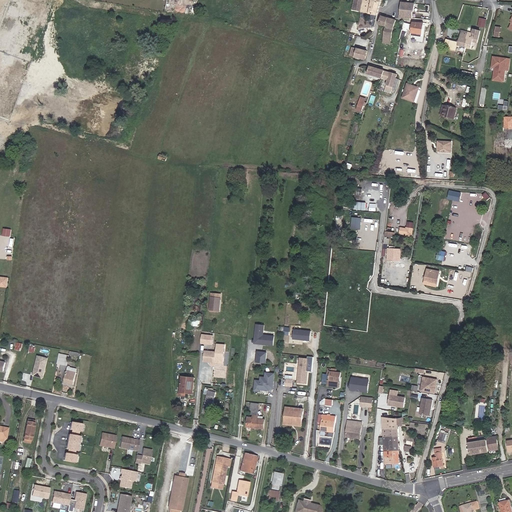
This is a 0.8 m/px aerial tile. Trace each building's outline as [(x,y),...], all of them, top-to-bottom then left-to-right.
[(380,0),(354,0),(352,9),(377,14),(380,0)] [(415,3),(402,1),(400,16),(413,17),(413,11),(414,11),(415,3)] [(382,15),(379,25),(385,26),(388,17),(382,15)] [(384,42),(391,44),(394,27),(396,19),(388,17),(385,26),(386,26),(384,42)] [(486,18),(479,17),(478,25),(484,27),(486,18)] [(423,30),(424,23),(414,21),(413,24),(413,29),(417,29),(423,30)] [(468,32),(465,46),(470,47),(473,37),(478,38),(480,30),(473,29),(472,33),(468,32)] [(468,32),(462,30),(458,44),(465,46),(468,32)] [(351,55),(365,59),(367,50),(353,47),(351,55)] [(458,53),(454,52),(451,66),(454,66),(455,65),(459,66),(460,59),(456,58),(458,53)] [(505,70),(506,59),(493,57),(492,67),(495,68),(493,79),(503,81),(505,70)] [(369,74),(382,78),(384,70),(371,66),(369,74)] [(384,70),(382,78),(389,79),(386,91),(391,92),(397,74),(384,70)] [(418,91),(406,87),(402,99),(414,103),(418,91)] [(446,105),(443,116),(454,118),(456,107),(446,105)] [(440,140),(439,152),(440,152),(450,152),(451,141),(440,140)] [(460,200),(462,191),(449,190),(448,198),(460,200)] [(360,228),(361,217),(352,216),(351,227),(360,228)] [(414,234),(415,221),(407,221),(406,227),(400,226),(399,233),(414,234)] [(3,228),(2,235),(11,236),(12,228),(3,228)] [(456,250),(457,243),(449,242),(448,249),(456,250)] [(399,249),(396,249),(396,245),(389,245),(388,257),(399,257),(399,249)] [(443,259),(444,252),(436,250),(435,258),(443,259)] [(437,282),(439,271),(427,269),(425,280),(437,282)] [(213,298),(206,297),(205,309),(212,309),(213,298)] [(273,345),(274,335),(263,334),(261,332),(261,324),(256,324),(254,343),(273,345)] [(292,338),(310,340),(311,330),(293,329),(292,338)] [(212,343),(213,335),(201,334),(201,342),(212,343)] [(225,344),(215,343),(214,351),(213,362),(223,364),(225,344)] [(213,362),(214,351),(204,350),(203,360),(209,361),(208,364),(213,364),(213,362)] [(68,356),(59,354),(57,363),(66,365),(68,356)] [(43,377),(47,358),(37,355),(33,375),(43,377)] [(0,356),(0,369),(6,371),(8,362),(0,361),(1,357),(0,356)] [(300,359),(298,374),(301,374),(306,375),(307,360),(300,359)] [(73,385),(76,372),(67,370),(65,383),(73,385)] [(339,381),(340,372),(331,371),(330,380),(328,379),(328,385),(338,386),(339,380),(339,381)] [(272,388),(274,373),(266,372),(265,377),(261,376),(260,380),(255,380),(254,390),(260,390),(260,388),(268,389),(269,387),(272,388)] [(285,386),(293,386),(293,375),(286,374),(285,386)] [(192,393),(194,378),(181,376),(179,395),(185,395),(186,392),(192,393)] [(424,378),(422,391),(435,394),(438,381),(424,378)] [(367,393),(368,381),(352,380),(350,392),(357,392),(358,392),(360,392),(360,393),(367,393)] [(210,414),(215,392),(205,390),(204,394),(207,394),(203,413),(210,414)] [(404,395),(388,393),(386,403),(402,405),(404,395)] [(423,398),(420,414),(430,415),(433,400),(423,398)] [(367,407),(368,400),(358,399),(357,406),(360,407),(367,407)] [(256,414),(258,402),(250,402),(249,413),(252,413),(252,416),(247,416),(246,426),(262,427),(263,418),(262,418),(262,415),(256,414)] [(302,423),(303,411),(286,409),(284,421),(302,423)] [(335,415),(319,414),(318,422),(321,422),(320,431),(334,432),(335,415)] [(398,463),(401,418),(388,418),(387,418),(386,418),(385,436),(380,436),(380,443),(385,444),(384,462),(398,463)] [(361,438),(362,427),(363,422),(348,420),(346,436),(361,438)] [(23,439),(30,440),(34,423),(27,422),(23,439)] [(80,433),(81,426),(70,424),(69,431),(73,432),(72,436),(68,435),(66,442),(78,445),(79,437),(77,437),(78,433),(80,433)] [(445,442),(447,435),(441,432),(439,440),(445,442)] [(113,449),(115,437),(101,434),(98,446),(103,447),(105,447),(105,448),(113,449)] [(497,435),(487,436),(487,439),(488,450),(498,449),(497,435)] [(136,452),(138,442),(121,438),(119,448),(136,452)] [(471,454),(488,451),(488,450),(487,439),(476,441),(469,442),(471,454)] [(76,452),(78,445),(66,442),(65,449),(69,450),(69,455),(64,454),(63,461),(74,463),(75,456),(73,456),(74,451),(76,452)] [(444,468),(443,465),(440,448),(436,449),(437,452),(435,452),(436,457),(432,458),(435,469),(444,468)] [(140,457),(135,456),(134,464),(139,465),(139,464),(148,466),(151,452),(142,450),(140,457)] [(252,474),(256,457),(244,454),(239,471),(252,474)] [(24,466),(30,468),(32,459),(27,457),(24,466)] [(215,464),(211,482),(222,484),(226,466),(228,467),(230,459),(222,458),(220,465),(215,464)] [(133,480),(135,473),(119,470),(118,474),(120,474),(119,478),(119,480),(117,487),(128,489),(130,482),(133,480)] [(279,484),(281,474),(273,472),(271,483),(272,483),(271,488),(277,489),(278,484),(279,484)] [(178,511),(179,510),(180,511),(187,479),(178,477),(174,476),(167,508),(169,508),(167,511),(178,511)] [(246,497),(249,482),(238,480),(236,491),(238,492),(238,495),(246,497)] [(47,499),(49,488),(33,485),(31,496),(47,499)] [(276,501),(278,491),(270,489),(268,500),(276,501)] [(67,506),(69,495),(65,494),(64,495),(63,495),(62,494),(56,492),(53,503),(67,506)] [(82,511),(85,496),(74,494),(73,503),(74,503),(73,504),(72,504),(71,509),(82,511)] [(126,511),(129,497),(118,495),(114,511),(126,511)] [(301,503),(296,502),(293,511),(318,511),(319,511),(317,507),(309,505),(309,503),(302,501),(301,503)] [(511,511),(511,510),(509,501),(500,503),(501,511),(511,511)] [(477,502),(458,507),(459,511),(474,511),(473,509),(478,508),(477,502)] [(319,505),(309,503),(309,505),(317,507),(319,511),(318,511),(321,511),(322,511),(319,505)]
